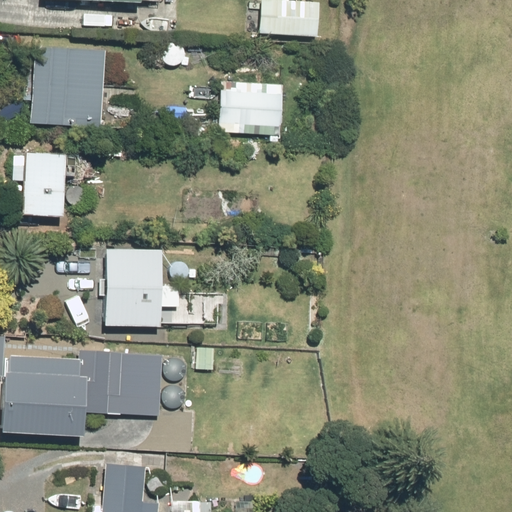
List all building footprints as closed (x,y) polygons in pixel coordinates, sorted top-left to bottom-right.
[(255,0),(254,29),(311,32),(313,0),(255,0)] [(28,40),(23,117),(92,122),(98,45),(28,40)] [(215,79),(213,129),(275,131),(277,81),(215,79)] [(118,144),(102,142),(100,153),(116,155),(118,144)] [(14,174),(12,208),(54,211),(58,148),(16,145),(16,149),(8,149),(7,174),(14,174)] [(152,281),(153,245),(98,244),(96,321),(151,322),(152,300),(170,300),(171,281),(152,281)] [(0,364),(0,423),(73,428),(74,406),(100,407),(101,391),(155,393),(158,352),(73,346),(73,369),(0,364)] [(291,415),(290,428),(314,429),(315,416),(291,415)] [(137,499),(140,456),(125,455),(125,462),(99,461),(95,511),(153,511),(155,501),(137,499)] [(196,511),(196,497),(168,497),(167,511),(196,511)]
